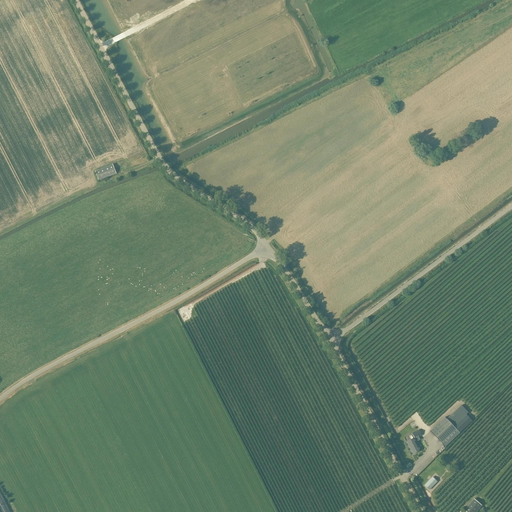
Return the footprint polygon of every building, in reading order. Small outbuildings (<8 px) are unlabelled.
[(113,164),(95,171),(99,181),(116,174),(113,164)] [(469,414),(461,405),(448,418),(446,417),(445,418),(445,417),(430,431),(446,447),(460,433),(473,421),(472,421),(474,419),(469,414)] [(421,435),(419,430),(412,433),(415,439),(421,435)] [(414,439),(414,438),(407,442),(413,454),(420,451),(414,439)] [(429,490),(437,482),(433,477),(425,486),(429,490)] [(465,511),(476,511),(482,506),(474,499),(464,511),(465,511)]
